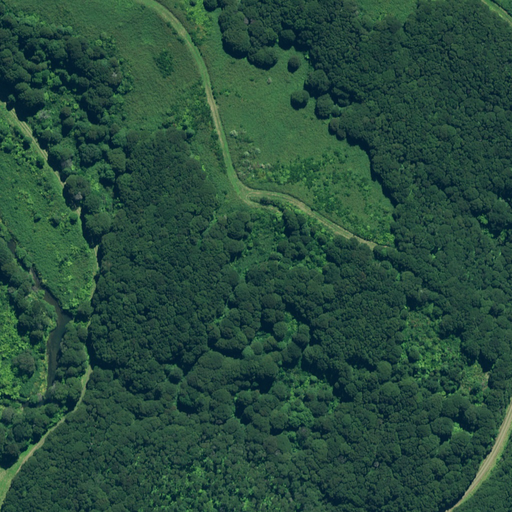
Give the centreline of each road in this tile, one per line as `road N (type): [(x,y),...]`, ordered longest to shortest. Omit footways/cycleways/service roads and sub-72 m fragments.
road 1 (track): [(0,88),(58,166),(95,254),(93,358),(75,406),(20,460),(0,511)]
road 2 (track): [(151,0),(190,42),(231,174),(248,198)]
